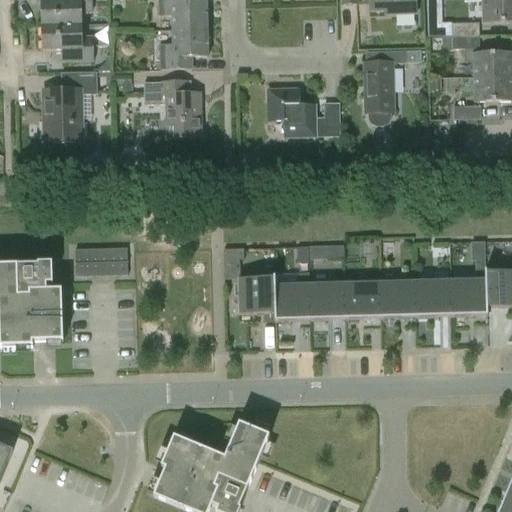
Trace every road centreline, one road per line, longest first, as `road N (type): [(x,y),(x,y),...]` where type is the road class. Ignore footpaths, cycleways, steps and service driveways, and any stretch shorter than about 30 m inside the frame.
road 1 (residential): [(125,398),(392,391)]
road 2 (residential): [(334,61),(237,61),(236,0)]
road 3 (residential): [(0,401),(125,398)]
road 4 (residential): [(392,391),(511,387)]
